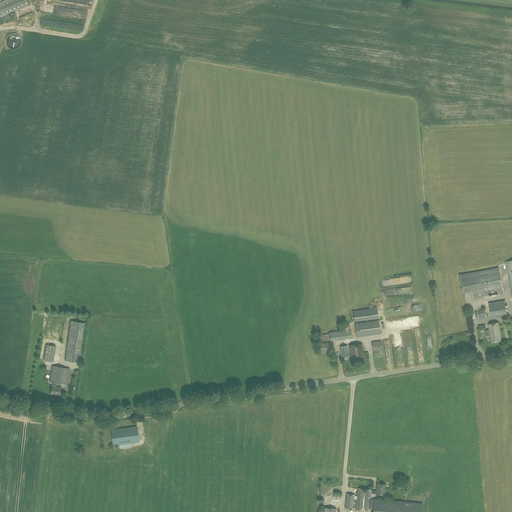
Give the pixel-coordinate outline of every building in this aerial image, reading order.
[(0,16),(29,4),(27,0),(4,0),(0,2),(0,16)] [(460,274),(463,291),(472,289),(474,297),(503,292),(499,267),(460,274)] [(491,316),(507,313),(505,300),(489,303),(491,316)] [(354,322),(378,319),(377,308),(353,311),(354,322)] [(485,309),(477,311),(478,319),(486,318),(485,309)] [(408,320),(389,322),(389,330),(409,328),(408,320)] [(70,321),(65,361),(80,363),(85,323),(70,321)] [(357,337),(381,334),(379,321),(355,324),(357,337)] [(489,325),(490,330),(486,331),(487,337),(491,336),(492,343),(502,342),(500,334),(501,334),(499,323),(489,325)] [(351,329),(350,330),(349,325),(345,324),(343,327),(344,331),(329,333),(331,341),(352,337),(351,329)] [(373,352),(383,351),(382,341),(372,342),(373,352)] [(319,352),(334,350),(333,342),(318,344),(319,352)] [(53,362),(56,347),(46,345),(44,360),(53,362)] [(361,361),(359,349),(350,350),(350,351),(344,352),(345,360),(351,359),(352,363),(361,361)] [(53,383),(51,394),(60,395),(61,388),(56,387),(57,383),(67,385),(69,368),(52,366),(50,382),(53,383)] [(121,448),(127,448),(126,444),(139,442),(137,427),(111,430),(113,445),(119,444),(119,445),(120,445),(121,448)] [(386,485),(377,484),(376,495),(385,495),(386,485)] [(368,511),(369,498),(370,498),(371,490),(358,489),(357,496),(354,496),(354,495),(346,494),(345,509),(353,510),(354,500),(357,500),(355,510),(368,511)] [(422,511),(423,504),(404,502),(370,499),(369,509),(373,510),(373,511),(422,511)]
